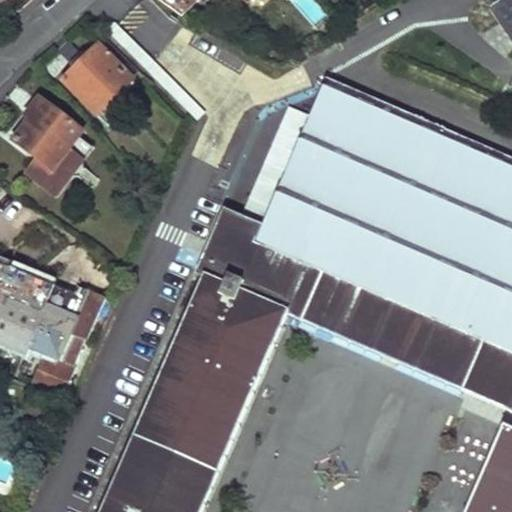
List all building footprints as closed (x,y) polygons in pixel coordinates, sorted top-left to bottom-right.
[(157,0),(181,16),(198,0),(157,0)] [(314,0),(292,0),(314,28),(328,18),(314,0)] [(511,0),(503,0),(490,9),(511,40),(511,0)] [(98,44),(65,81),(110,124),(124,108),(116,99),(134,79),(98,44)] [(204,511),(288,316),(511,411),(511,160),(327,81),(311,117),(264,227),(240,217),(225,210),(196,277),(204,280),(103,511),(204,511)] [(81,133),(39,99),(23,120),(28,124),(14,141),(48,168),(40,178),(56,192),(82,160),(69,149),(81,133)] [(264,227),(311,117),(288,107),(240,217),(264,227)] [(0,264),(0,343),(24,353),(28,348),(46,355),(33,386),(62,398),(75,367),(71,366),(82,342),(86,344),(105,299),(74,288),(73,293),(0,264)] [(511,511),(511,429),(509,428),(471,511),(511,511)]
